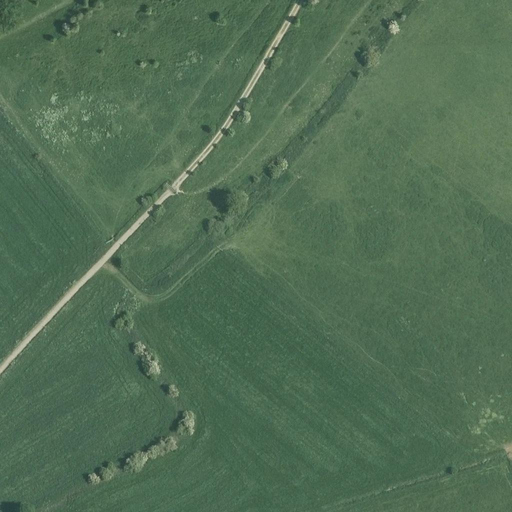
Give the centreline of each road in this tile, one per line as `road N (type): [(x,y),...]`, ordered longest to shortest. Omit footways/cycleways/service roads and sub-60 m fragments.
road 1 (track): [(102,263),(138,298),(157,301),(177,289),(342,110)]
road 2 (track): [(166,199),(219,135),(301,0)]
road 3 (unclassified): [(0,367),(166,199)]
